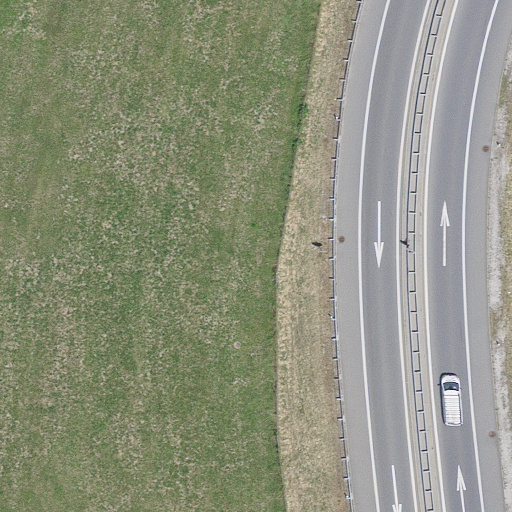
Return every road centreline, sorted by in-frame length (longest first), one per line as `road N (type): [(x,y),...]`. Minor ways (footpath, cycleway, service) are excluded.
road 1 (motorway): [(467,511),(455,411),(448,189),(459,82),(480,0)]
road 2 (motorway): [(412,0),(393,74),(382,188),(399,511)]
